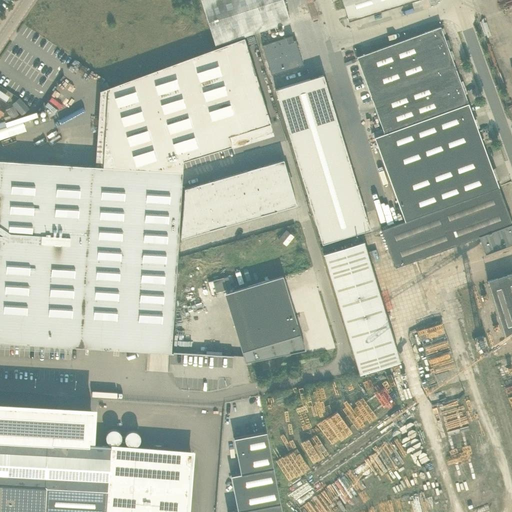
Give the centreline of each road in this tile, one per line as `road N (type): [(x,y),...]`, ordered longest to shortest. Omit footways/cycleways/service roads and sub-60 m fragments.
road 1 (unclassified): [(0,387),(209,401),(341,369),(345,359),(303,214)]
road 2 (residential): [(511,152),(458,0)]
